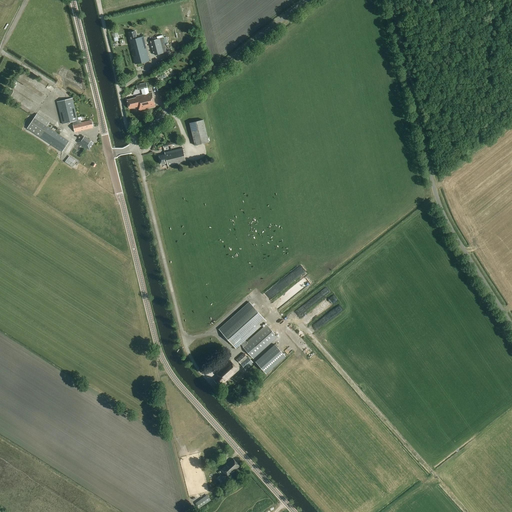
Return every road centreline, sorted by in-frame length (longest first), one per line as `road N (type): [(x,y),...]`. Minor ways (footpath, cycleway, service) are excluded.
road 1 (tertiary): [(293,511),(164,363),(108,153)]
road 2 (unclassified): [(511,325),(437,199),(390,0)]
road 3 (unclassified): [(234,355),(205,376),(187,350),(135,147)]
road 4 (unclassified): [(305,0),(133,140)]
road 5 (tertiary): [(108,153),(72,0)]
road 6 (track): [(133,140),(97,0)]
